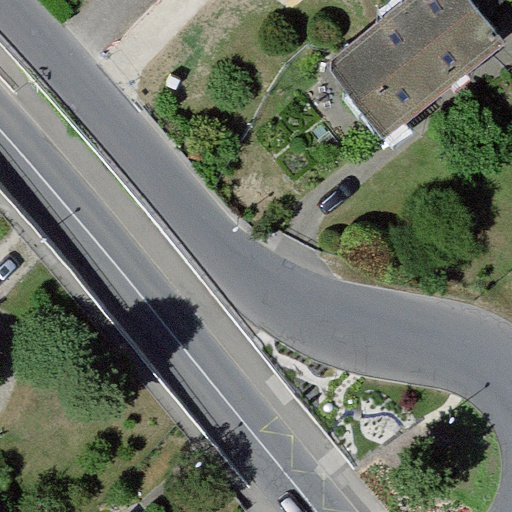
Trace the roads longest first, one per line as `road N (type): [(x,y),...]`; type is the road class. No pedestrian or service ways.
road 1 (residential): [(511,374),(474,352),(296,306),(229,257),(4,0)]
road 2 (tertiary): [(316,511),(0,131)]
